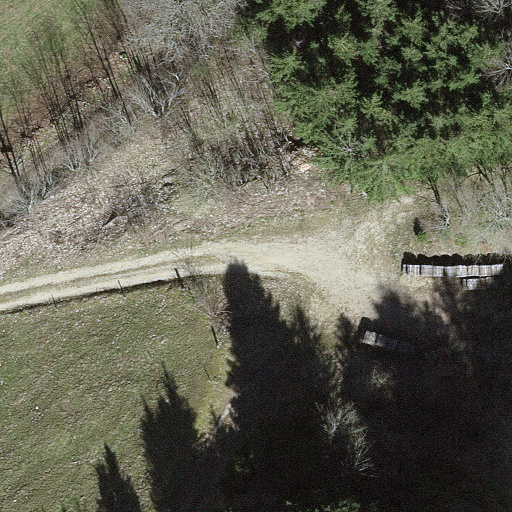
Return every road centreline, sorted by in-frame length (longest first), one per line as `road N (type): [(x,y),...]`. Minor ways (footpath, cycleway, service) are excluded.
road 1 (track): [(0,302),(353,231),(511,170)]
road 2 (track): [(0,200),(254,0)]
